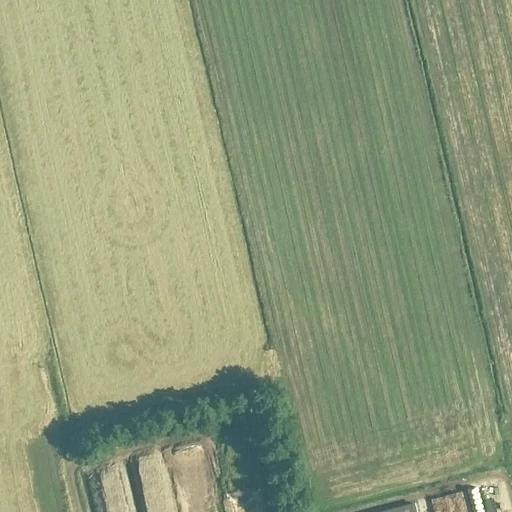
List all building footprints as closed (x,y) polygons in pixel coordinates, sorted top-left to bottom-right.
[(208,511),(199,456),(174,460),(182,511),(208,511)] [(122,511),(115,467),(94,470),(100,511),(122,511)] [(132,474),(137,486),(154,480),(149,468),(132,474)] [(132,493),(137,511),(164,511),(157,486),(132,493)] [(229,511),(259,511),(258,494),(228,496),(229,511)]
